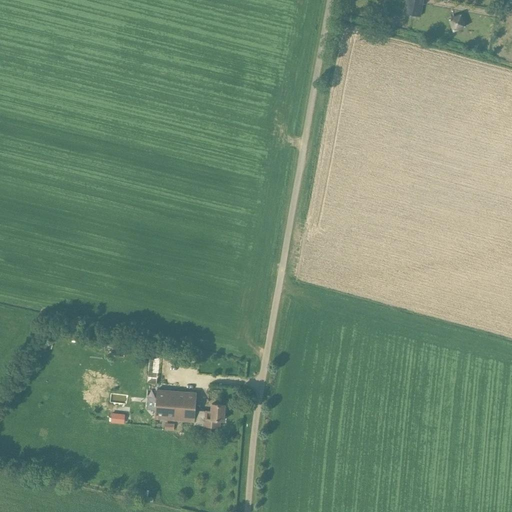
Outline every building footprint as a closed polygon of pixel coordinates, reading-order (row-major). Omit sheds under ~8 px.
[(406,0),(404,13),(420,16),(423,0),(406,0)] [(462,13),(448,18),(453,32),(467,27),(466,25),(469,24),(465,14),(462,15),(462,13)] [(194,421),(195,410),(197,393),(157,390),(154,418),(194,421)] [(195,410),(194,421),(193,426),(219,427),(220,420),(223,421),(223,420),(224,405),(225,405),(212,404),(212,412),(195,410)] [(111,412),(110,422),(120,423),(121,414),(111,412)]
